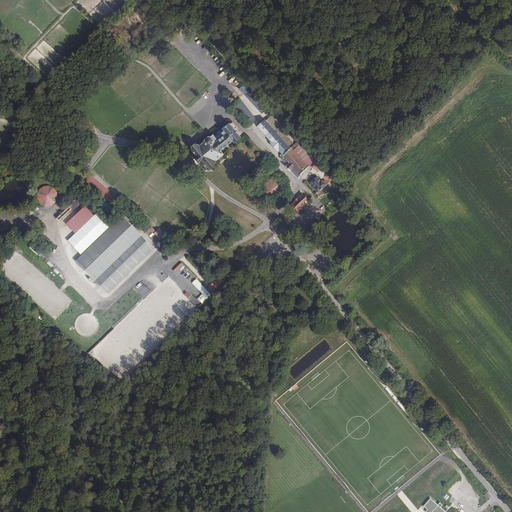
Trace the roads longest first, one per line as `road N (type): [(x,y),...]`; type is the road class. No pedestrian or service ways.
road 1 (track): [(210,185),(209,223),(196,249),(105,303),(78,280),(57,205),(107,140)]
road 2 (unclassified): [(508,511),(280,236)]
road 3 (track): [(511,11),(339,182)]
road 4 (track): [(0,115),(175,156)]
road 5 (track): [(339,182),(376,236),(321,286)]
